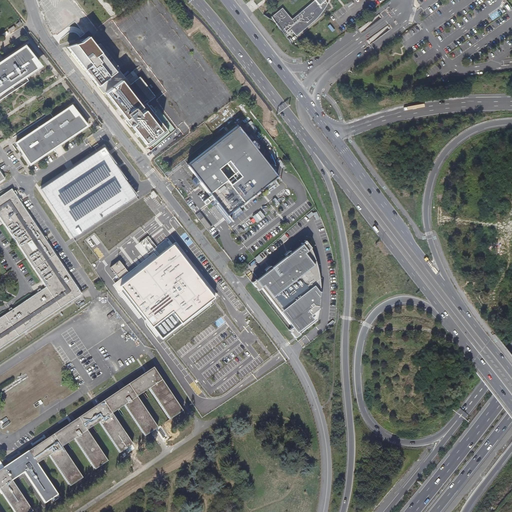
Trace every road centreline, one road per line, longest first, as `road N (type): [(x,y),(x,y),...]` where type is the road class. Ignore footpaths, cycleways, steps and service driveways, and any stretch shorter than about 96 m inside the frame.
road 1 (trunk): [(310,141),(335,205),(347,278),(351,464),(343,511)]
road 2 (trunk): [(462,416),(422,443),(394,440),(368,420),(358,390),(360,338),(381,306),(411,300),(446,317)]
road 3 (trunk): [(456,301),(427,228),(433,172),(466,133),(511,121)]
road 4 (primary): [(310,141),(446,317)]
road 5 (primary): [(456,301),(325,127)]
road 6 (trunk): [(511,104),(325,127)]
road 7 (primary): [(198,0),(310,141)]
road 8 (trunk): [(511,380),(411,511)]
road 9 (primary): [(325,127),(227,0)]
road 10 (trunk): [(434,511),(511,414)]
road 11 (trunk): [(462,416),(383,511)]
